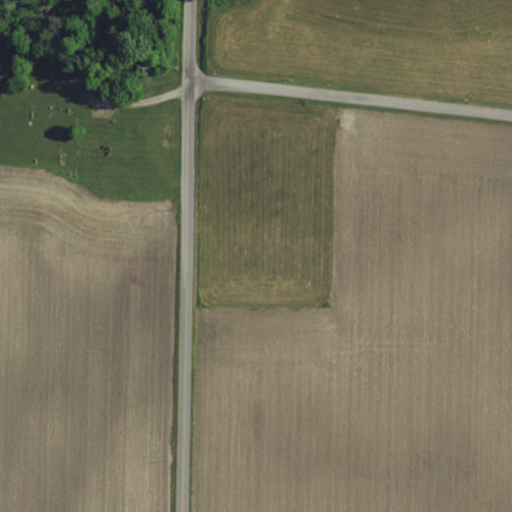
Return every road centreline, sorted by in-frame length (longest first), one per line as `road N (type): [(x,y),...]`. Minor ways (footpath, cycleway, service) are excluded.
road 1 (residential): [(179,511),(189,0)]
road 2 (residential): [(511,117),(187,82)]
